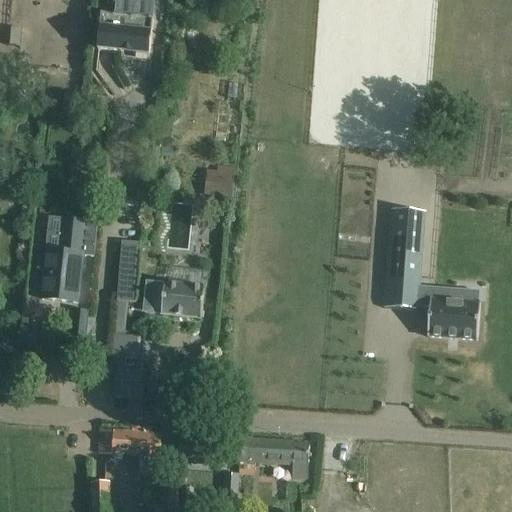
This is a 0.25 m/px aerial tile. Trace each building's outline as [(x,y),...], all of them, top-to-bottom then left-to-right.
[(102,15),(98,51),(150,56),(153,21),(155,4),(116,0),(115,17),(102,15)] [(111,99),(65,95),(64,115),(98,118),(97,128),(109,129),(111,99)] [(160,128),(158,141),(173,143),(173,134),(169,129),(160,128)] [(218,169),(217,175),(215,199),(231,201),(235,171),(218,169)] [(185,249),(187,209),(170,208),(168,249),(185,249)] [(391,213),(385,309),(419,312),(419,308),(430,309),(428,340),(476,344),(479,304),(431,301),(432,290),(421,289),(426,215),(391,213)] [(45,281),(43,301),(78,305),(80,285),(83,257),(96,258),(97,238),(98,224),(51,220),(49,234),(48,253),(45,281)] [(122,243),(117,303),(136,305),(140,245),(122,243)] [(165,285),(162,317),(202,321),(205,289),(165,285)] [(23,312),(21,336),(28,337),(30,312),(23,312)] [(89,314),(77,313),(73,312),(72,329),(68,360),(84,361),(89,314)] [(115,399),(143,400),(145,373),(126,372),(126,362),(114,361),(113,386),(116,386),(115,399)] [(160,479),(160,463),(162,436),(152,436),(152,430),(133,429),(133,434),(101,432),(99,454),(112,456),(113,460),(122,461),(124,457),(139,458),(139,478),(160,479)] [(293,468),(293,482),(308,482),(309,467),(310,447),(295,446),(295,444),(241,441),(239,464),(293,468)] [(238,505),(239,476),(223,475),(222,504),(238,505)] [(112,511),(110,483),(89,485),(91,511),(112,511)] [(160,484),(161,511),(179,511),(177,483),(160,484)] [(194,511),(193,490),(181,490),(182,511),(194,511)]
